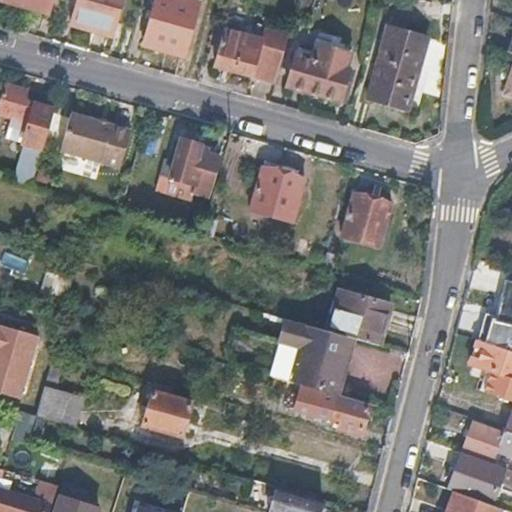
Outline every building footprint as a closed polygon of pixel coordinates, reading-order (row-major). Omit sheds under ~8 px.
[(0,0),(51,14),(54,0),(0,0)] [(77,0),(71,27),(113,37),(121,0),(77,0)] [(156,0),(144,47),(185,57),(199,3),(188,0),(156,0)] [(387,27),(367,99),(409,111),(430,38),(387,27)] [(260,45),(223,34),(214,66),(274,82),(286,40),(263,34),(260,45)] [(347,69),(295,55),(287,86),(339,100),(347,69)] [(24,146),(15,181),(31,186),(53,110),(21,102),(25,89),(4,84),(0,98),(0,114),(20,120),(18,126),(24,128),(20,145),(24,146)] [(132,131),(72,114),(62,152),(121,168),(132,131)] [(168,179),(193,186),(191,194),(206,198),(213,173),(214,174),(219,157),(199,151),(201,145),(179,138),(168,179)] [(289,228),(306,169),(265,158),(249,217),(289,228)] [(193,186),(168,179),(164,192),(190,199),(191,194),(193,186)] [(341,238),(378,248),(389,207),(351,197),(341,238)] [(205,219),(201,234),(211,237),(215,222),(205,219)] [(327,248),(321,269),(333,272),(339,252),(327,248)] [(43,293),(54,297),(61,276),(49,273),(43,293)] [(511,278),(508,278),(497,317),(511,320),(511,278)] [(337,290),(326,331),(351,338),(378,346),(390,305),(337,290)] [(286,320),(279,346),(299,351),(291,380),(301,383),(337,393),(351,338),(326,331),(286,320)] [(0,324),(0,392),(20,398),(38,335),(0,324)] [(511,350),(480,339),(473,361),(511,375),(511,350)] [(299,351),(279,346),(271,375),(274,376),(286,379),(291,380),(299,351)] [(55,355),(36,415),(76,427),(85,397),(57,389),(66,358),(55,355)] [(286,379),(274,376),(269,392),(281,396),(286,379)] [(156,383),(144,425),(181,435),(191,403),(171,397),(175,388),(156,383)] [(370,402),(337,393),(301,383),(294,407),(331,418),(332,416),(342,418),(339,427),(361,434),(370,402)] [(19,412),(14,437),(31,441),(36,415),(19,412)] [(511,431),(504,429),(504,431),(474,420),(463,449),(493,460),(497,450),(511,454),(511,431)] [(511,469),(462,452),(449,488),(455,490),(496,505),(497,499),(492,497),(498,481),(511,486),(511,469)] [(0,511),(47,511),(56,484),(27,475),(23,488),(36,492),(32,505),(0,495),(0,511)] [(261,494),(264,481),(252,478),(246,499),(258,503),(261,494)] [(316,511),(321,498),(264,481),(261,494),(272,498),(267,511),(316,511)] [(455,490),(446,511),(499,511),(501,507),(496,505),(455,490)] [(97,511),(99,508),(58,495),(52,511),(97,511)]
